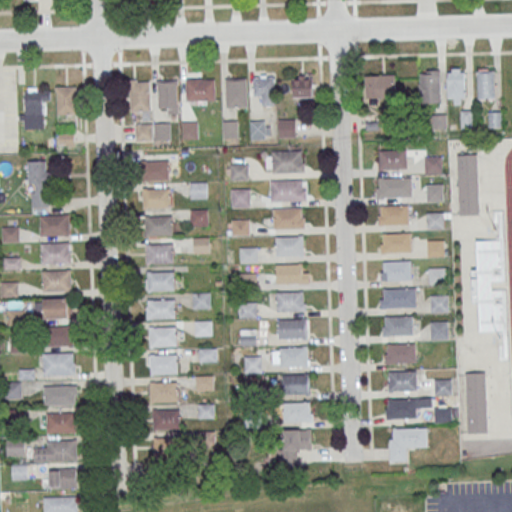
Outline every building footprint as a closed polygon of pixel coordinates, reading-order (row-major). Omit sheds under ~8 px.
[(447,68),(447,103),(465,103),(465,68),(447,68)] [(477,98),(494,98),(494,68),(477,68),(477,98)] [(440,69),(419,69),(419,103),(440,103),(440,69)] [(315,97),(315,74),(293,74),(293,97),(315,97)] [(365,74),(365,97),(395,97),(395,74),(365,74)] [(254,95),(264,95),(264,105),(276,105),(276,75),(254,75),(254,95)] [(226,78),(247,77),(248,106),(227,107),(226,78)] [(216,78),(186,78),(186,100),(216,100),(216,78)] [(178,80),(158,80),(158,113),(178,113),(178,80)] [(130,82),(150,81),(151,110),(131,110),(130,82)] [(77,114),(77,86),(57,86),(57,114),(77,114)] [(25,119),(42,118),(42,104),(50,104),(50,87),(25,87),(25,119)] [(461,128),(472,128),(472,110),(461,110),(461,128)] [(433,128),(446,128),(446,115),(433,115),(433,128)] [(279,119),(295,119),(295,136),(279,137),(279,119)] [(223,121),(239,120),(239,136),(223,137),(223,121)] [(271,120),(250,120),(250,139),(271,139),(271,120)] [(182,122),(182,138),(198,138),(198,122),(182,122)] [(156,139),(170,139),(170,123),(156,123),(156,139)] [(61,134),(61,142),(72,142),(72,134),(61,134)] [(378,150),(406,149),(406,168),(379,169),(378,150)] [(272,151),(302,150),(303,171),(273,172),(272,151)] [(458,153),(458,215),(478,215),(478,153),(458,153)] [(424,157),(441,156),(441,171),(424,172),(424,157)] [(50,207),(50,160),(30,160),(30,207),(50,207)] [(141,160),(169,160),(169,178),(142,179),(141,160)] [(231,164),(248,164),(248,179),(231,179),(231,164)] [(379,178),(411,177),(411,196),(379,197),(379,178)] [(271,181),(302,180),(302,189),(307,189),(307,199),(272,199),(271,181)] [(191,183),(208,182),(208,197),(191,198),(191,183)] [(425,185),(442,184),(443,200),(425,200),(425,185)] [(143,189),(170,188),(171,207),(143,208),(143,189)] [(231,189),(250,188),(251,205),(232,205),(231,189)] [(380,205),(408,204),(408,223),(381,224),(380,205)] [(274,208),(301,208),(302,226),(274,227),(274,208)] [(190,210),(208,209),(208,224),(191,225),(190,210)] [(427,212),(444,212),(444,227),(427,227),(427,212)] [(40,215),(69,214),(69,233),(41,234),(40,215)] [(145,217),(173,216),(173,234),(145,235),(145,217)] [(232,219),(249,218),(250,234),(233,234),(232,219)] [(3,226),(20,226),(20,241),(3,241),(3,226)] [(383,233),(411,233),(411,251),(384,252),(383,233)] [(276,236),(303,235),(304,254),(276,255),(276,236)] [(193,237),(210,237),(210,252),(193,253),(193,237)] [(427,240),(444,239),(444,255),(427,255),(427,240)] [(43,242),(43,263),(71,263),(71,242),(43,242)] [(146,245),(174,244),(174,262),(147,263),(146,245)] [(240,247),(257,247),(257,262),(240,262),(240,247)] [(383,261),(411,260),(411,279),(384,280),(383,261)] [(276,264),(303,263),(303,272),(310,272),(310,282),(276,283),(276,264)] [(429,268),(446,267),(446,283),(429,283),(429,268)] [(43,269),(43,290),(72,290),(72,269),(43,269)] [(147,272),(175,271),(175,289),(148,290),(147,272)] [(240,272),(240,288),(258,288),(258,272),(240,272)] [(1,281),(18,281),(19,296),(2,296),(1,281)] [(384,288),(415,287),(415,306),(384,307),(384,288)] [(277,292),(304,291),(304,310),(277,311),(277,292)] [(193,293),(210,292),(210,307),(193,308),(193,293)] [(430,295),(447,295),(448,310),(430,310),(430,295)] [(45,299),(72,298),(72,316),(45,317),(45,299)] [(148,300),(175,299),(176,318),(148,319),(148,300)] [(239,302),(256,302),(257,317),(240,317),(239,302)] [(385,316),(412,315),(413,334),(385,335),(385,316)] [(280,319),(307,318),(308,337),(280,338),(280,319)] [(195,320),(212,320),(213,335),(196,335),(195,320)] [(430,321),(447,321),(448,336),(431,337),(430,321)] [(74,346),(74,326),(46,326),(46,346),(74,346)] [(149,327),(177,327),(177,345),(150,346),(149,327)] [(257,345),(257,330),(241,330),(241,345),(257,345)] [(387,344),(415,343),(415,362),(388,362),(387,344)] [(280,347),(307,346),(308,365),(280,366),(280,347)] [(200,360),(216,360),(216,348),(200,348),(200,360)] [(43,352),(43,374),(76,374),(76,352),(43,352)] [(151,354),(178,353),(178,372),(151,373),(151,354)] [(245,356),(262,356),(262,371),(245,371),(245,356)] [(388,371),(416,371),(416,389),(389,390),(388,371)] [(465,372),(485,372),(487,432),(467,433),(465,372)] [(282,375),(310,374),(310,393),(283,394),(282,375)] [(196,375),(213,375),(213,390),(196,390),(196,375)] [(434,379),(451,378),(452,394),(434,394),(434,379)] [(4,382),(21,381),(21,397),(4,397),(4,382)] [(150,382),(177,381),(177,400),(150,401),(150,382)] [(47,386),(75,385),(75,404),(48,405),(47,386)] [(388,399),(416,399),(416,417),(388,418),(388,399)] [(313,402),(288,402),(288,421),(313,421),(313,402)] [(434,407),(451,406),(451,422),(434,422),(434,407)] [(152,410),(179,409),(179,428),(152,429),(152,410)] [(47,413),(74,412),(75,431),(47,432),(47,413)] [(393,428),(426,427),(427,446),(405,447),(405,460),(390,461),(389,439),(394,438),(393,428)] [(311,430),(279,430),(279,468),(299,468),(299,449),(311,449),(311,430)] [(153,437),(153,459),(173,459),(173,437),(153,437)] [(7,455),(24,455),(24,438),(7,438),(7,455)] [(77,460),(77,440),(44,440),(44,450),(34,450),(34,460),(77,460)] [(27,465),(13,465),(13,478),(27,478),(27,465)] [(49,488),(77,488),(77,468),(49,468),(49,488)] [(77,511),(77,496),(43,496),(43,511),(77,511)]
